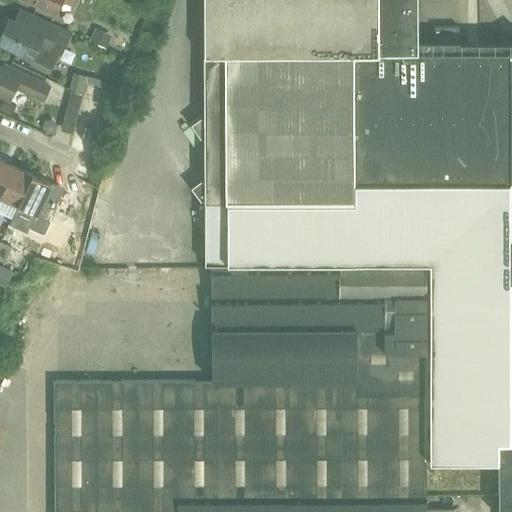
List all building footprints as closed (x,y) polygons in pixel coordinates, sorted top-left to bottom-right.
[(68,0),(73,2),(74,0),(25,0),(55,14),(62,0),(68,0)] [(55,381),(54,511),(426,511),(426,509),(426,444),(430,444),(430,464),(500,464),(500,497),(499,511),(511,511),(511,40),(510,42),(418,43),(416,0),(204,0),(206,122),(200,115),(190,123),(200,136),(206,136),(206,185),(201,178),(190,187),(201,200),(206,200),(206,237),(206,268),(213,268),(213,381),(113,381),(91,381),(55,381)] [(61,26),(19,7),(13,20),(9,18),(0,37),(0,42),(53,68),(64,45),(66,46),(73,32),(61,26)] [(434,40),(458,40),(459,25),(434,26),(434,40)] [(4,69),(0,67),(0,94),(10,99),(16,87),(43,100),(50,86),(6,65),(4,69)] [(71,88),(65,110),(77,113),(82,94),(71,88)] [(0,195),(14,166),(0,159),(0,195)] [(0,196),(18,206),(33,175),(14,166),(0,195),(0,196)] [(33,175),(18,206),(35,213),(28,227),(45,235),(52,219),(50,218),(56,206),(44,201),(52,184),(33,175)] [(0,243),(0,260),(4,262),(12,246),(1,241),(0,243)]
